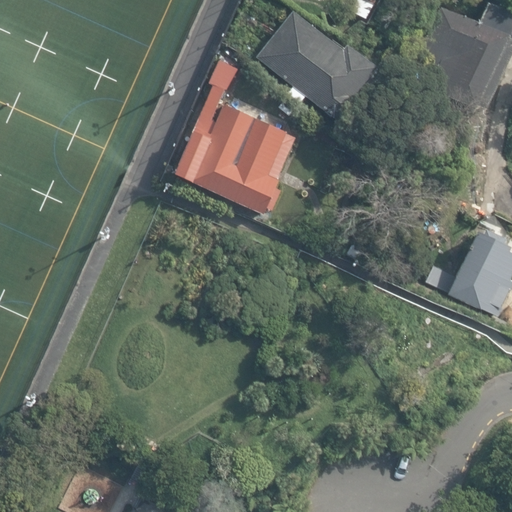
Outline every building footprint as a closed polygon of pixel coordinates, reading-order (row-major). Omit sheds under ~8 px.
[(417,58),(437,67),(428,88),(483,113),(511,48),(511,44),(505,41),(511,26),(511,16),(486,5),(477,24),(440,7),(417,58)] [(344,49),(294,10),(256,57),(293,87),(288,93),(300,103),(305,96),(337,121),(357,98),(354,95),(378,66),(349,44),(344,49)] [(209,82),(213,84),(225,89),(228,91),(239,68),(220,60),(209,82)] [(213,84),(174,173),(264,214),(267,208),(273,210),(282,191),(275,188),(279,180),(277,179),(296,137),(287,133),(287,132),(225,104),(216,122),(212,120),(225,89),(213,84)] [(511,289),(511,248),(474,229),(449,286),(503,311),(511,289)]
